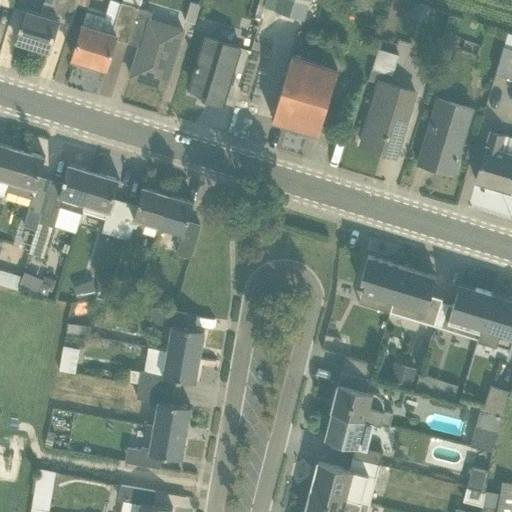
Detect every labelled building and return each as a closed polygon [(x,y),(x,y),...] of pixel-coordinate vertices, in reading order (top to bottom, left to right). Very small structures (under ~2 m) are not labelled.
[(16,39),(48,49),(58,18),(71,21),(77,3),(77,0),(52,0),(52,1),(47,0),(43,0),(41,10),(26,5),(16,39)] [(72,56),(105,67),(115,36),(128,40),(140,0),(108,0),(104,14),(86,9),(72,56)] [(130,74),(165,85),(183,25),(150,15),(154,0),(140,0),(128,40),(139,43),(130,74)] [(189,0),(184,18),(194,21),(200,2),(192,0),(189,0)] [(258,0),(254,17),(260,18),(264,0),(258,0)] [(276,0),(274,9),(303,18),(308,0),(276,0)] [(436,8),(413,1),(411,14),(433,20),(436,8)] [(511,31),(507,30),(495,71),(511,76),(511,31)] [(187,91),(223,102),(240,43),(205,33),(187,91)] [(461,50),(476,54),(479,43),(473,41),(474,36),(471,35),(469,40),(464,38),(461,50)] [(272,117),(318,131),(338,65),(333,63),(340,40),(328,36),(321,60),(292,51),(272,117)] [(372,67),(392,73),(398,52),(377,46),(372,67)] [(381,150),(395,154),(415,87),(380,77),(361,142),(382,148),(381,150)] [(418,161),(453,171),(472,105),(437,95),(418,161)] [(475,178),(509,188),(511,179),(511,134),(490,128),(475,178)] [(3,193),(17,147),(0,141),(0,199),(1,200),(3,193)] [(3,193),(30,201),(28,207),(41,211),(51,177),(39,173),(44,155),(17,147),(3,193)] [(84,201),(94,170),(68,162),(63,180),(51,177),(41,211),(29,251),(43,255),(52,223),(75,230),(84,201)] [(84,201),(104,207),(102,215),(105,216),(101,229),(107,231),(105,238),(111,240),(114,233),(124,199),(113,196),(119,177),(94,170),(84,201)] [(157,224),(167,192),(142,185),(137,203),(124,199),(114,233),(128,237),(132,224),(135,225),(138,218),(157,224)] [(157,224),(178,230),(176,237),(180,238),(176,251),(190,256),(197,234),(200,223),(187,219),(193,200),(167,192),(157,224)] [(389,309),(403,263),(367,253),(360,276),(365,277),(358,300),(389,309)] [(389,309),(434,323),(441,299),(442,296),(430,292),(436,273),(403,263),(389,309)] [(0,281),(16,287),(20,274),(0,267),(0,281)] [(18,285),(36,291),(36,289),(50,294),(52,289),(52,288),(55,278),(44,273),(42,277),(24,270),(18,285)] [(478,336),(491,291),(459,281),(452,302),(441,299),(434,323),(478,336)] [(478,336),(510,346),(511,338),(511,296),(491,291),(478,336)] [(170,326),(166,347),(199,353),(204,327),(185,324),(188,310),(173,307),(153,304),(150,319),(163,321),(163,325),(170,326)] [(66,330),(88,333),(89,324),(67,322),(66,330)] [(323,347),(341,352),(345,338),(327,333),(323,347)] [(59,367),(74,370),(78,347),(63,344),(59,367)] [(175,376),(194,379),(199,353),(166,347),(148,345),(143,368),(141,368),(138,382),(173,388),(175,376)] [(341,369),(369,376),(373,362),(345,355),(341,369)] [(388,375),(411,383),(416,366),(394,359),(388,375)] [(341,369),(331,408),(373,419),(389,423),(392,409),(384,407),(384,404),(383,400),(382,396),(379,393),(376,391),(372,390),(367,388),(369,376),(341,369)] [(453,398),(457,382),(419,371),(415,386),(453,398)] [(156,403),(152,424),(185,430),(190,404),(171,400),(173,388),(138,382),(136,396),(149,398),(149,401),(156,403)] [(483,406),(503,411),(509,388),(490,382),(483,406)] [(497,429),(503,411),(483,406),(480,405),(470,442),(491,447),(495,428),(497,429)] [(382,449),(366,445),(373,419),(331,408),(324,435),(355,443),(352,455),(379,461),(382,449)] [(161,452),(181,456),(185,430),(152,424),(148,445),(142,444),(141,447),(127,445),(125,459),(159,465),(161,452)] [(318,458),(311,485),(369,500),(379,461),(352,455),(349,466),(318,458)] [(466,484),(485,489),(488,466),(471,463),(466,484)] [(32,507),(47,509),(50,494),(57,495),(60,470),(38,467),(32,507)] [(497,505),(495,511),(511,511),(511,479),(502,478),(499,491),(497,505)] [(123,498),(120,511),(170,511),(172,505),(152,501),(155,488),(120,482),(118,497),(123,498)] [(462,497),(482,503),(485,489),(466,484),(462,497)] [(304,511),(365,511),(369,500),(311,485),(304,511)] [(482,503),(497,505),(499,491),(485,489),(482,503)]
